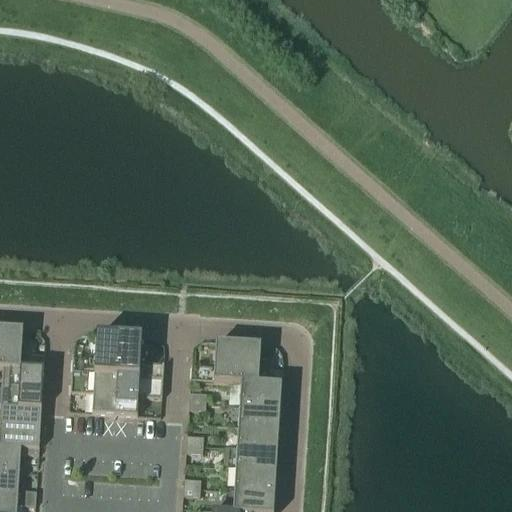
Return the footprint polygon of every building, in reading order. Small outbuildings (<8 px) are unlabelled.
[(20,373),(23,335),(0,333),(0,335),(0,373),(3,374),(3,373),(20,374),(20,373)] [(117,380),(119,341),(96,339),(94,377),(71,376),(71,377),(117,380)] [(139,380),(142,342),(119,341),(117,380),(162,383),(162,382),(139,380)] [(236,388),(238,348),(215,347),(213,387),(236,388)] [(258,388),(261,350),(238,348),(236,388),(241,389),(241,388),(258,389),(258,388)] [(42,395),(43,374),(20,373),(20,374),(3,373),(3,374),(1,392),(42,395)] [(114,419),(117,380),(71,377),(70,397),(93,399),(92,418),(114,419)] [(161,403),(162,383),(117,380),(114,419),(137,421),(138,402),(161,403)] [(280,412),(281,389),(258,388),(258,389),(241,388),(241,389),(239,410),(280,412)] [(41,414),(42,395),(1,392),(0,411),(41,414)] [(205,407),(206,399),(189,398),(189,406),(205,407)] [(205,416),(205,407),(189,406),(188,415),(205,416)] [(279,434),(280,412),(239,410),(238,431),(279,434)] [(0,430),(40,433),(41,414),(0,411),(0,414),(0,430)] [(0,450),(38,452),(40,433),(0,430),(0,450)] [(277,455),(279,434),(238,431),(236,453),(277,455)] [(202,451),(203,442),(186,441),(186,450),(202,451)] [(0,475),(19,477),(20,459),(38,460),(38,452),(0,450),(0,475)] [(202,459),(202,451),(186,450),(185,458),(202,459)] [(276,477),(277,455),(236,453),(235,474),(276,477)] [(274,498),(276,477),(235,474),(234,496),(274,498)] [(18,495),(19,477),(0,475),(0,501),(35,504),(36,496),(18,495)] [(200,494),(200,485),(184,484),(183,493),(200,494)] [(199,502),(200,494),(183,493),(182,501),(199,502)] [(273,511),(274,498),(234,496),(232,511),(273,511)] [(0,511),(16,511),(17,510),(35,511),(35,504),(0,501),(0,511)]
